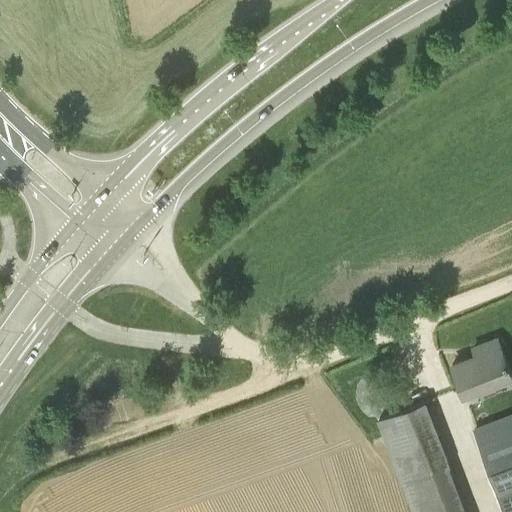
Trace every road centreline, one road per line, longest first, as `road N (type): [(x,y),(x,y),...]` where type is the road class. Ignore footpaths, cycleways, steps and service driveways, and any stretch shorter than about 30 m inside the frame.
road 1 (unclassified): [(510,285),(324,356),(283,361),(244,346),(174,283)]
road 2 (primary): [(140,224),(261,113),(430,0)]
road 3 (primary): [(337,0),(246,62),(102,193)]
road 4 (primary): [(0,401),(112,254)]
road 5 (tertiary): [(102,193),(0,100)]
road 6 (primary): [(75,222),(0,321)]
